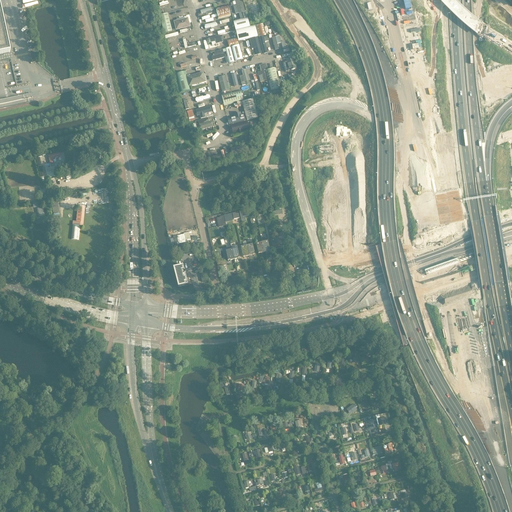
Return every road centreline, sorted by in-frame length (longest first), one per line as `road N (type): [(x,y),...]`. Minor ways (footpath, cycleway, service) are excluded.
road 1 (motorway): [(511,438),(404,0)]
road 2 (motorway): [(322,268),(295,163),(302,124),(315,110),(351,105),(375,119),(428,207)]
road 3 (motorway): [(428,207),(505,511)]
road 4 (track): [(192,184),(264,164),(287,110),(316,76),(314,57),(274,0)]
road 5 (secondary): [(319,317),(511,251)]
road 6 (motorway): [(344,0),(396,96),(420,173)]
road 7 (motorway): [(511,366),(477,183)]
road 8 (secondary): [(329,295),(216,312),(146,308)]
road 9 (motorway): [(477,183),(460,0)]
road 10 (secondary): [(130,321),(142,433),(163,494)]
road 11 (motorway): [(386,0),(420,173)]
road 12 (secondary): [(146,324),(222,330),(319,317)]
road 13 (secondary): [(163,494),(150,437),(146,324)]
road 14 (secondary): [(511,235),(366,283)]
road 15 (secondary): [(146,308),(141,208),(128,165)]
road 16 (secondary): [(128,165),(130,305)]
road 17 (residential): [(218,289),(184,154)]
road 18 (trunk): [(130,305),(0,260)]
road 19 (trunk): [(0,277),(130,321)]
road 20 (residential): [(0,153),(118,124)]
